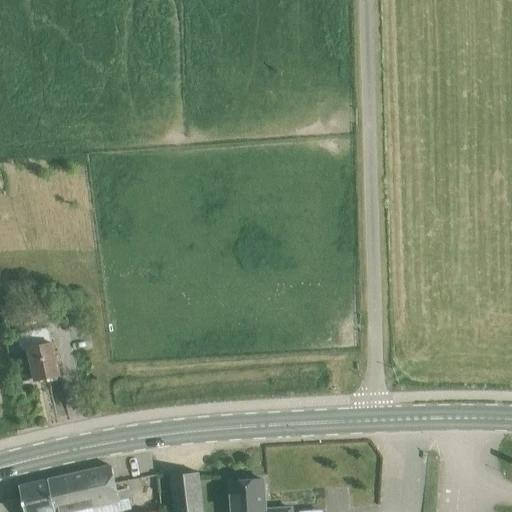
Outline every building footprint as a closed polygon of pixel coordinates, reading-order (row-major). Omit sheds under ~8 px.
[(29,347),(36,381),(61,375),(54,341),(43,343),(40,330),(21,334),(24,348),(29,347)] [(67,475),(75,510),(121,500),(113,465),(67,475)] [(204,511),(200,472),(171,475),(175,511),(204,511)] [(66,511),(75,510),(67,475),(20,485),(25,511),(66,511)] [(269,511),(267,488),(235,491),(237,511),(269,511)]
